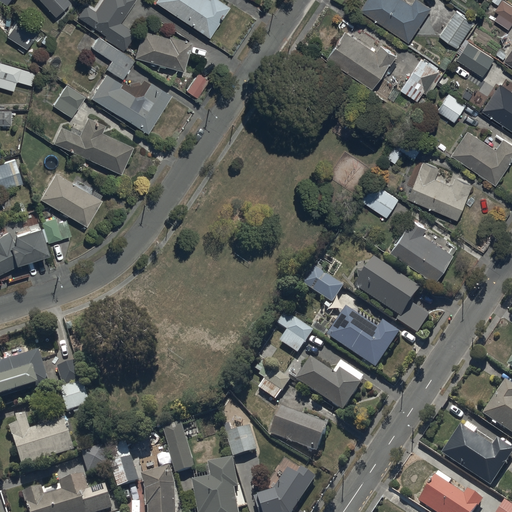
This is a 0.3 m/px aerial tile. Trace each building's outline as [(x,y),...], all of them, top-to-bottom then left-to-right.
[(71,1),(69,0),(40,0),(55,16),(71,1)] [(102,0),(96,10),(85,3),(77,15),(107,34),(104,38),(123,50),(135,31),(121,22),(134,0),(102,0)] [(156,0),(156,1),(210,37),(231,6),(221,0),(156,0)] [(408,0),(366,0),(360,9),(410,41),(432,7),(420,0),(413,0),(412,2),(408,0)] [(499,12),(494,18),(509,28),(511,23),(511,4),(505,0),(490,0),(498,5),(495,9),(499,12)] [(456,9),(440,34),(459,46),(475,21),(456,9)] [(39,30),(19,17),(7,35),(27,48),(39,30)] [(326,57),(327,57),(374,88),(397,53),(381,43),(377,50),(345,29),(326,57)] [(142,30),(135,56),(150,61),(149,64),(157,66),(158,63),(160,63),(159,66),(165,67),(166,65),(184,70),(192,41),(170,35),(169,37),(142,30)] [(91,47),(111,60),(106,68),(123,78),(135,60),(98,37),(91,47)] [(468,39),(456,57),(483,75),(495,57),(468,39)] [(444,72),(420,57),(400,89),(417,100),(423,91),(430,95),(437,83),(440,85),(445,78),(442,76),(444,72)] [(21,67),(0,60),(0,87),(14,91),(17,81),(31,85),(35,72),(21,68),(21,67)] [(122,82),(106,72),(91,96),(148,131),(171,93),(151,81),(143,94),(135,95),(120,86),(122,82)] [(199,72),(187,90),(197,97),(209,79),(199,72)] [(511,89),(500,81),(482,109),(511,128),(511,89)] [(71,117),(85,96),(66,83),(52,104),(71,117)] [(450,93),(438,109),(454,122),(461,112),(474,122),(480,115),(450,93)] [(12,111),(0,110),(0,124),(11,124),(12,111)] [(107,125),(87,117),(80,134),(61,125),(53,142),(122,173),(134,147),(103,133),(107,125)] [(425,140),(407,129),(405,128),(389,154),(398,160),(403,151),(415,158),(425,140)] [(468,128),(452,153),(496,183),(511,159),(511,141),(504,137),(497,148),(468,128)] [(15,158),(0,163),(0,189),(22,182),(15,158)] [(424,159),(408,198),(458,218),(473,183),(455,176),(451,184),(436,177),(441,166),(424,159)] [(75,183),(56,171),(39,199),(86,227),(102,200),(98,197),(101,193),(77,179),(75,183)] [(373,180),(361,198),(387,216),(399,198),(373,180)] [(67,219),(57,221),(56,217),(42,220),(48,243),(72,236),(67,219)] [(413,218),(390,250),(435,281),(454,254),(424,233),(428,228),(413,218)] [(50,253),(40,225),(11,234),(9,230),(0,234),(0,274),(20,264),(19,262),(50,253)] [(373,258),(354,288),(399,316),(396,321),(418,335),(430,316),(411,304),(421,289),(373,258)] [(314,267),(303,285),(333,304),(344,287),(314,267)] [(347,308),(327,337),(376,370),(401,334),(383,321),(378,329),(347,308)] [(286,331),(279,342),(298,354),(313,331),(284,312),(276,324),(286,331)] [(2,363),(0,355),(0,400),(50,385),(40,352),(2,363)] [(311,358),(296,381),(343,413),(362,385),(360,383),(364,378),(340,362),(333,373),(311,358)] [(78,362),(58,368),(64,387),(84,380),(78,362)] [(275,401),(290,380),(273,367),(258,388),(262,391),(257,398),(267,405),(272,398),(275,401)] [(85,381),(59,389),(66,413),(92,405),(85,381)] [(511,384),(506,381),(483,416),(511,435),(511,384)] [(281,407),(270,436),(315,454),(327,425),(281,407)] [(29,426),(11,431),(23,468),(75,452),(69,431),(71,430),(69,426),(67,426),(65,419),(31,430),(29,426)] [(460,426),(441,455),(491,488),(511,456),(511,449),(469,421),(464,428),(460,426)] [(196,469),(182,423),(162,429),(176,475),(196,469)] [(251,425),(225,433),(233,458),(259,451),(251,425)] [(106,449),(118,489),(140,482),(133,457),(131,458),(126,443),(106,449)] [(104,446),(81,452),(88,475),(110,468),(104,446)] [(233,459),(208,464),(210,478),(192,481),(197,511),(238,511),(234,489),(238,489),(233,459)] [(278,484),(272,493),(254,498),(258,511),(293,511),(316,478),(300,468),(296,473),(281,463),(270,479),(278,484)] [(140,475),(144,490),(145,508),(149,508),(148,511),(176,511),(176,485),(171,466),(140,475)] [(439,473),(419,503),(432,511),(475,511),(483,500),(467,490),(464,495),(449,485),(452,481),(439,473)] [(105,511),(113,510),(105,485),(89,490),(84,476),(60,484),(62,491),(45,496),(43,487),(23,493),(29,511),(105,511)] [(511,511),(511,506),(504,501),(496,511),(511,511)]
